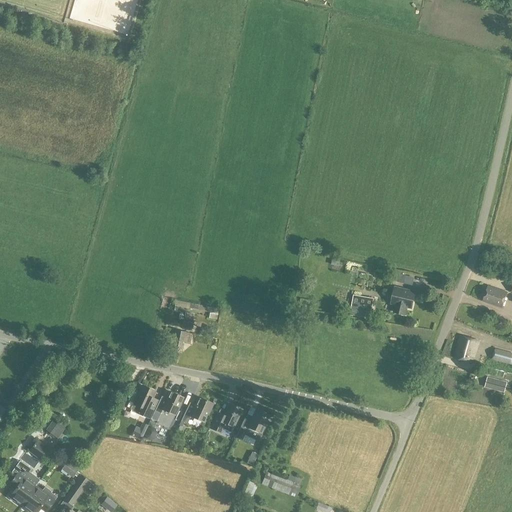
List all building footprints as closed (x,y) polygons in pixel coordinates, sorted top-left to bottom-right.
[(482,300),(483,300),(483,301),(502,308),(507,293),(488,286),(485,295),(484,295),(482,300)] [(395,288),(391,303),(396,304),(394,312),(405,315),(407,307),(411,308),(415,292),(395,288)] [(219,309),(175,301),(174,310),(177,311),(177,308),(179,308),(179,306),(198,310),(197,316),(216,320),(217,316),(219,316),(219,312),(218,312),(219,309)] [(372,307),(352,304),(350,314),(370,317),(372,307)] [(194,321),(184,318),(182,324),(192,327),(194,321)] [(498,318),(496,326),(503,328),(506,321),(498,318)] [(189,344),(191,333),(175,330),(171,347),(182,349),(184,343),(189,344)] [(460,336),(454,358),(472,363),(479,341),(460,336)] [(225,341),(222,356),(246,361),(248,355),(243,353),(244,345),(225,341)] [(511,362),(511,354),(495,350),(492,359),(511,364),(511,362)] [(17,361),(17,358),(4,358),(4,368),(10,368),(9,361),(17,361)] [(504,392),(507,383),(487,377),(485,387),(504,392)] [(136,411),(149,417),(155,406),(156,406),(158,401),(152,397),(155,392),(142,386),(134,403),(139,405),(136,411)] [(155,411),(160,413),(162,409),(175,415),(183,398),(170,392),(166,402),(160,399),(155,411)] [(181,421),(187,424),(191,416),(204,422),(213,404),(199,397),(193,410),(187,408),(181,421)] [(223,416),(218,413),(211,429),(221,434),(224,430),(231,433),(242,410),(229,404),(223,416)] [(0,426),(10,413),(0,406),(0,405),(0,426)] [(250,422),(244,419),(235,438),(242,441),(244,435),(256,440),(258,440),(261,433),(269,415),(256,409),(250,422)] [(53,420),(46,430),(58,439),(65,429),(59,425),(62,422),(56,418),(54,421),(53,420)] [(141,431),(148,432),(150,420),(143,419),(141,431)] [(48,448),(37,440),(29,451),(40,459),(48,448)] [(247,464),(252,466),(257,455),(252,453),(247,464)] [(69,459),(61,470),(73,478),(75,475),(77,477),(79,473),(77,472),(80,468),(69,459)] [(23,504),(28,497),(35,488),(29,483),(34,477),(28,472),(26,475),(19,470),(17,473),(10,483),(15,487),(16,488),(9,497),(15,502),(16,500),(23,504)] [(266,472),(262,484),(296,497),(301,485),(266,472)] [(75,484),(63,500),(64,500),(72,507),(72,506),(83,490),(85,491),(91,483),(80,474),(74,483),(75,484)] [(252,477),(248,493),(256,495),(260,479),(252,477)] [(36,511),(39,508),(43,511),(45,511),(55,500),(57,497),(44,487),(41,492),(35,488),(28,497),(23,504),(29,509),(28,511),(36,511)] [(100,505),(105,508),(110,501),(106,497),(100,505)] [(60,505),(64,508),(60,511),(80,511),(78,510),(76,511),(73,511),(71,510),(73,507),(72,506),(72,507),(64,500),(60,505)]
